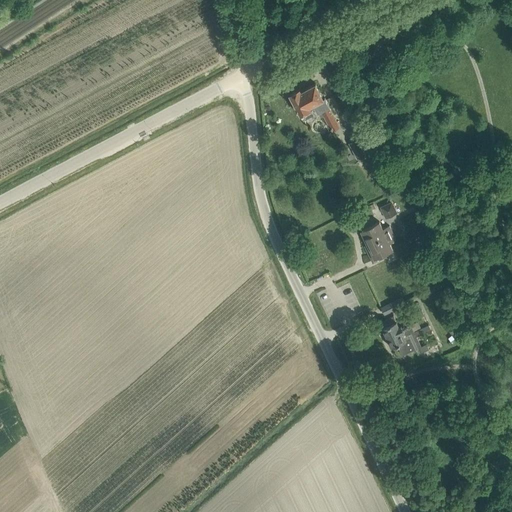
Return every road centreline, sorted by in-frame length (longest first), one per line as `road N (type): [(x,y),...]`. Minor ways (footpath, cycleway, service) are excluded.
road 1 (unclassified): [(405,511),(264,214),(245,74)]
road 2 (tertiary): [(0,202),(245,74)]
road 3 (unclassified): [(245,74),(373,9)]
